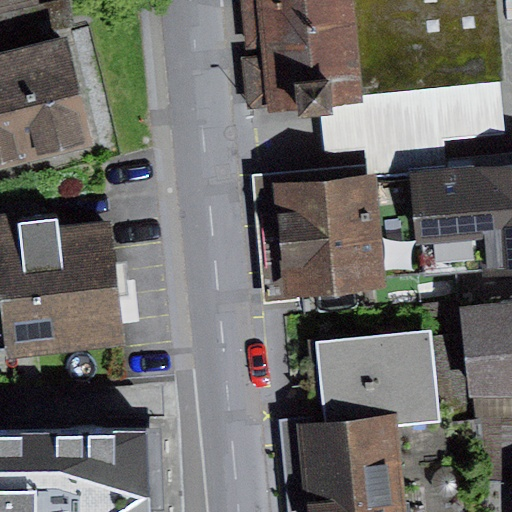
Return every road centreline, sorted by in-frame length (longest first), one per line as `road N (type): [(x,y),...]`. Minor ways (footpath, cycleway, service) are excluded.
road 1 (residential): [(191,0),(236,511)]
road 2 (unknown): [(202,116),(511,87)]
